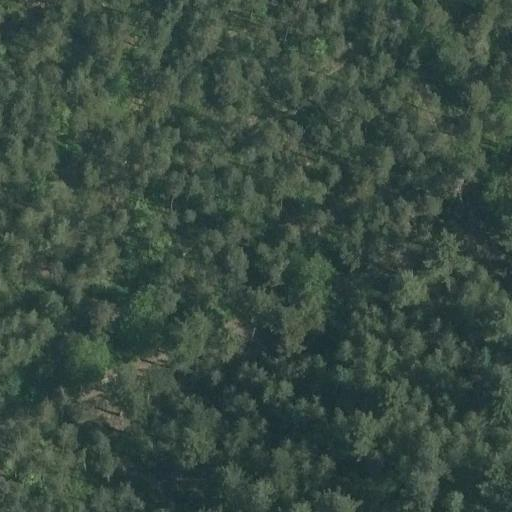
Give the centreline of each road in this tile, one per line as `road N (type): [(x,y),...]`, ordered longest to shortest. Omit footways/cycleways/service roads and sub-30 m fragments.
road 1 (track): [(0,432),(511,226)]
road 2 (track): [(511,321),(381,0)]
